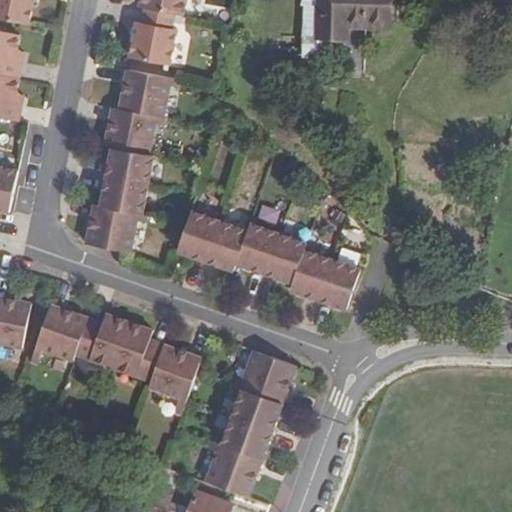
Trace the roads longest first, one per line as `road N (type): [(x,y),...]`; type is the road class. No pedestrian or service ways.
road 1 (residential): [(80,0),(35,248),(353,366)]
road 2 (unclassified): [(353,366),(408,346),(511,346)]
road 3 (unclassified): [(353,366),(298,511)]
